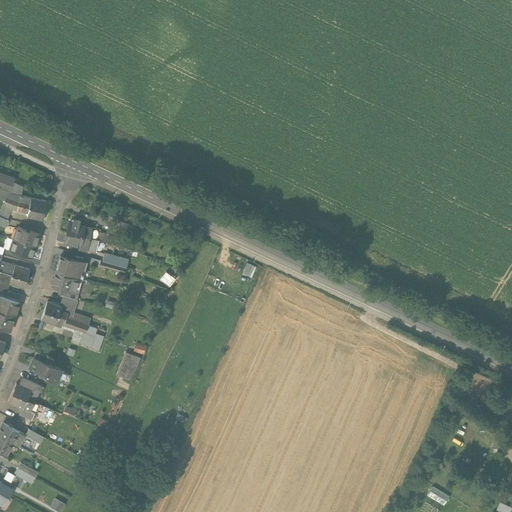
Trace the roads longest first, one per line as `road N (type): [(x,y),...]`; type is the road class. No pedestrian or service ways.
road 1 (residential): [(511,370),(77,165)]
road 2 (residential): [(0,387),(77,165)]
